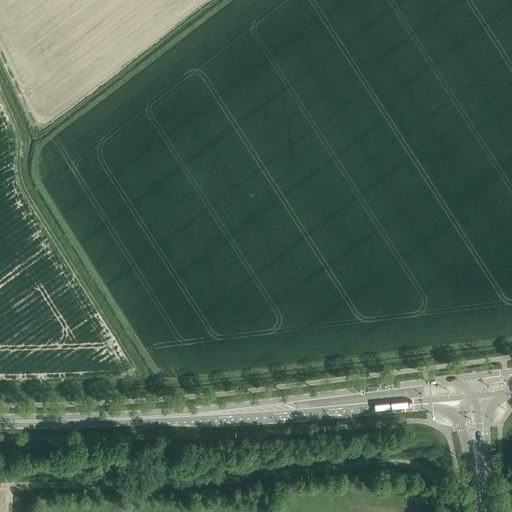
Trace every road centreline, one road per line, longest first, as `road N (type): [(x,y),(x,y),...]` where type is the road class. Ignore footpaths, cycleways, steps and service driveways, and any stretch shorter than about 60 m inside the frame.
road 1 (track): [(482,505),(462,506),(422,469),(382,462),(200,484),(13,485)]
road 2 (primary): [(468,376),(211,412)]
road 3 (primary): [(211,412),(459,396)]
road 4 (primary): [(211,412),(0,421)]
